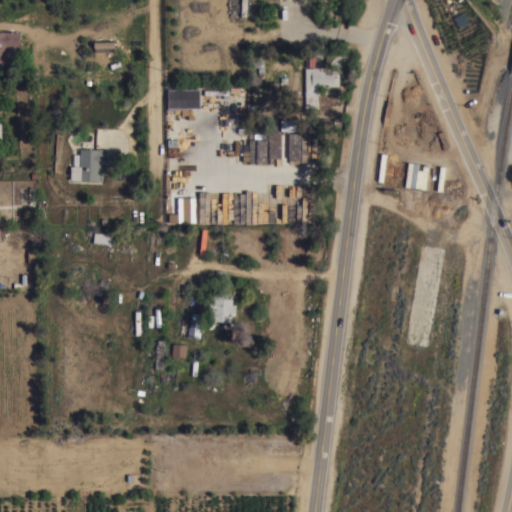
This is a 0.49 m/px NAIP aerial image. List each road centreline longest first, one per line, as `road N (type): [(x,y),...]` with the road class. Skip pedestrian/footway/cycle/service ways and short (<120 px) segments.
road 1 (residential): [(502,511),(511,455),(508,248),(400,0)]
road 2 (secondary): [(316,511),(348,200),(391,0)]
road 3 (residential): [(154,0),(161,211)]
